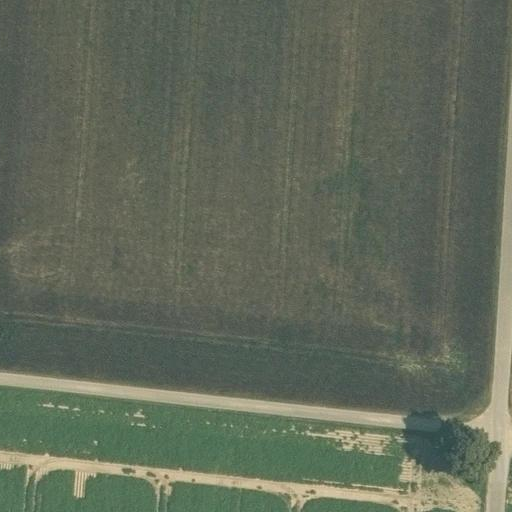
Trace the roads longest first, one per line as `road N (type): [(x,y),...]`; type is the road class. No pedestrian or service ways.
road 1 (track): [(511,439),(0,390)]
road 2 (track): [(511,218),(494,511)]
